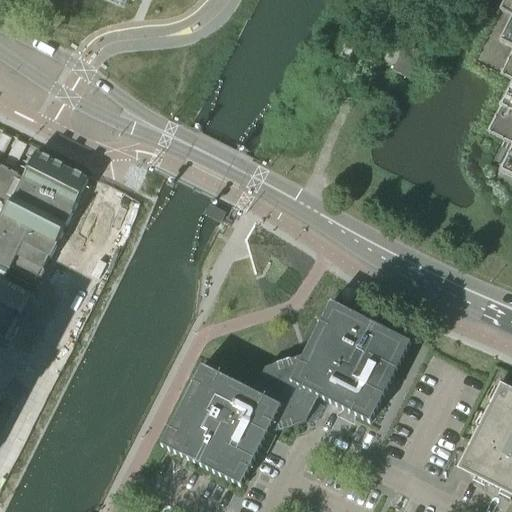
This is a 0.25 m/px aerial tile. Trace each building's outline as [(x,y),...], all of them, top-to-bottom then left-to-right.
[(511,0),(504,0),(472,64),(511,83),(485,134),(508,145),(497,167),(500,168),(498,173),(511,180),(511,0)] [(391,72),(412,82),(425,56),(405,46),(391,72)] [(0,336),(14,343),(88,175),(37,153),(27,177),(0,165),(0,336)] [(226,215),(209,207),(205,217),(221,225),(226,215)] [(370,424),(380,404),(410,344),(331,304),(304,356),(265,369),(253,393),(201,367),(161,447),(241,488),(267,435),(306,423),(318,398),(370,424)] [(511,396),(500,390),(458,472),(511,499),(511,396)]
